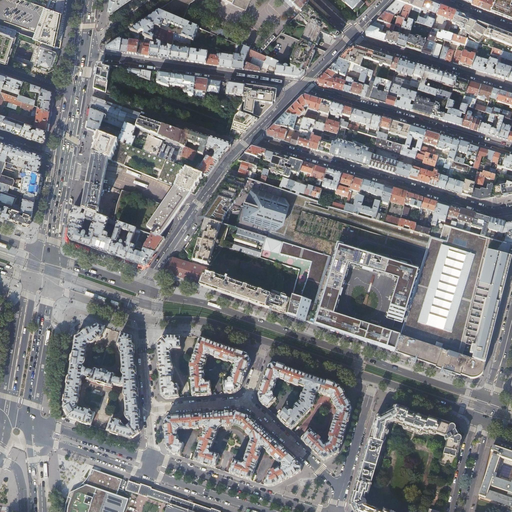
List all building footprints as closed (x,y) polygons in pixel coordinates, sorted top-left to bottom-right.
[(63,14),(47,8),(23,0),(0,0),(0,24),(16,31),(16,32),(17,32),(20,33),(43,42),(56,47),(57,44),(57,41),(58,40),(62,41),(66,15),(63,14)] [(49,0),(50,0),(50,1),(47,8),(63,14),(66,15),(67,10),(68,5),(69,1),(68,0),(49,0)] [(109,0),(109,1),(108,11),(111,14),(120,7),(131,0),(130,0),(109,0)] [(250,0),(174,0),(168,5),(160,10),(158,11),(183,22),(190,4),(195,0),(220,0),(246,11),(250,0)] [(287,0),(301,12),(309,3),(305,0),(287,0)] [(342,0),(353,10),(357,5),(360,8),(364,4),(360,0),(342,0)] [(421,0),(414,0),(412,7),(407,20),(413,22),(417,23),(419,18),(421,10),(425,1),(421,0)] [(425,0),(425,1),(421,10),(424,11),(423,13),(426,14),(424,18),(422,18),(422,19),(419,18),(417,23),(425,26),(428,18),(430,12),(433,3),(429,2),(425,0)] [(473,0),(472,4),(471,5),(476,7),(481,9),(484,0),(473,0)] [(490,0),(484,0),(481,9),(485,10),(490,12),(494,2),(490,0)] [(511,0),(495,0),(494,2),(490,12),(496,14),(499,3),(499,2),(499,0),(504,2),(499,16),(500,16),(511,20),(511,0)] [(398,12),(405,4),(396,1),(385,13),(394,16),(396,14),(397,14),(399,13),(398,12)] [(335,30),(336,29),(331,24),(318,12),(309,3),(301,12),(292,21),(307,28),(301,41),(301,42),(315,48),(319,38),(318,37),(319,35),(320,34),(332,39),(332,37),(335,38),(335,37),(335,38),(336,38),(337,38),(338,38),(339,37),(339,36),(340,36),(340,35),(339,34),(339,33),(335,30)] [(436,4),(433,3),(430,12),(433,13),(432,14),(434,15),(435,14),(437,14),(441,6),(436,4)] [(407,20),(412,7),(406,5),(401,18),(405,19),(407,20)] [(447,9),(441,6),(437,14),(437,16),(444,19),(444,21),(445,21),(446,19),(449,21),(444,32),(448,33),(452,24),(456,14),(457,12),(447,9)] [(152,15),(144,21),(155,26),(160,28),(161,24),(167,26),(168,26),(169,23),(184,29),(181,36),(191,40),(193,41),(195,36),(197,37),(199,33),(197,33),(199,28),(183,22),(158,11),(152,15)] [(391,23),(394,16),(385,13),(377,20),(385,23),(384,24),(381,23),(380,24),(375,22),(371,27),(388,33),(392,35),(395,26),(394,25),(394,24),(391,23)] [(462,16),(456,14),(452,24),(459,27),(459,28),(459,29),(460,29),(460,30),(461,30),(462,31),(459,37),(466,39),(467,35),(469,36),(477,22),(473,20),(469,19),(462,16)] [(401,18),(398,17),(397,19),(395,26),(392,35),(388,33),(385,42),(388,43),(390,43),(396,45),(400,35),(397,34),(398,31),(396,30),(397,27),(402,29),(405,19),(401,18)] [(435,21),(428,18),(425,26),(432,28),(434,24),(435,21)] [(413,22),(407,20),(405,19),(402,29),(411,31),(413,22)] [(155,26),(144,21),(138,25),(130,30),(131,31),(138,34),(142,32),(144,33),(143,36),(144,37),(147,38),(148,38),(152,39),(157,42),(161,43),(168,46),(172,48),(172,45),(173,40),(174,33),(161,28),(159,35),(157,34),(159,31),(153,29),(155,26)] [(425,26),(417,23),(413,22),(411,31),(409,38),(406,47),(412,49),(422,52),(432,28),(425,26)] [(479,23),(477,22),(469,36),(467,40),(479,44),(489,26),(486,25),(479,23)] [(0,62),(6,64),(17,32),(16,32),(0,26),(0,62)] [(493,28),(489,26),(479,44),(482,45),(489,47),(493,48),(501,51),(510,54),(511,48),(511,35),(509,34),(493,28)] [(385,42),(388,33),(371,27),(365,32),(366,36),(369,37),(385,42)] [(438,33),(439,31),(432,28),(422,52),(421,53),(425,54),(431,56),(435,44),(436,41),(438,33)] [(139,34),(138,34),(131,31),(130,36),(137,39),(137,42),(129,41),(127,54),(132,54),(136,55),(139,34)] [(444,32),(442,32),(441,34),(438,33),(436,41),(437,41),(438,40),(443,42),(443,40),(451,43),(451,41),(453,35),(448,33),(444,32)] [(181,36),(174,33),(173,40),(180,41),(180,43),(188,44),(188,49),(182,48),(182,49),(179,49),(179,48),(174,47),(174,46),(172,45),(172,48),(170,60),(179,61),(187,62),(189,49),(191,40),(181,36)] [(244,48),(250,50),(261,55),(276,39),(273,35),(260,49),(243,42),(241,46),(244,48)] [(409,38),(400,35),(396,45),(402,47),(406,48),(406,47),(409,38)] [(467,40),(466,39),(459,37),(453,35),(451,41),(465,46),(467,40)] [(107,51),(119,52),(121,39),(118,39),(106,47),(107,49),(107,51)] [(122,40),(121,39),(119,52),(123,53),(127,54),(129,41),(122,40)] [(479,44),(467,40),(465,46),(475,49),(473,54),(474,54),(473,55),(471,55),(471,56),(467,54),(467,53),(463,52),(459,65),(465,67),(471,69),(475,57),(476,55),(479,44)] [(160,48),(161,43),(157,42),(157,43),(155,43),(154,45),(151,44),(151,45),(149,57),(154,57),(159,58),(160,48)] [(301,42),(299,46),(313,51),(315,48),(301,42)] [(444,43),(439,59),(442,60),(445,61),(449,47),(450,45),(444,43)] [(147,45),(143,44),(142,56),(146,56),(149,57),(151,45),(147,45)] [(440,46),(435,44),(431,56),(438,58),(442,45),(440,44),(440,46)] [(290,67),(305,73),(306,69),(313,51),(299,46),(297,45),(290,61),(292,62),(290,67)] [(170,60),(172,48),(168,46),(168,49),(160,48),(159,58),(164,59),(170,60)] [(34,67),(41,69),(49,72),(54,70),(58,60),(59,57),(57,52),(55,52),(41,47),(34,67)] [(341,57),(339,59),(368,70),(373,72),(370,82),(368,87),(365,98),(367,98),(369,99),(373,88),(376,79),(386,82),(388,77),(390,70),(393,59),(388,57),(380,54),(370,51),(356,47),(356,49),(353,48),(352,50),(349,49),(348,50),(341,57)] [(449,47),(445,61),(450,62),(454,52),(452,51),(453,50),(451,49),(452,48),(449,47)] [(244,62),(250,50),(244,48),(241,55),(242,58),(241,57),(239,56),(234,55),(234,56),(232,69),(238,69),(243,70),(244,62)] [(500,56),(501,51),(493,48),(490,55),(489,59),(493,60),(495,55),(500,56)] [(197,51),(189,49),(187,62),(197,63),(206,65),(208,55),(208,52),(200,51),(200,52),(197,51)] [(279,62),(261,55),(250,50),(244,62),(260,69),(259,72),(266,73),(267,69),(264,68),(266,64),(269,66),(274,68),(274,74),(275,75),(276,68),(279,62)] [(453,63),(459,65),(463,52),(457,50),(453,63)] [(217,56),(208,55),(206,65),(212,66),(218,67),(220,54),(221,52),(216,51),(218,55),(217,55),(217,56)] [(313,51),(306,69),(308,69),(309,68),(311,63),(315,52),(313,51)] [(511,54),(510,54),(501,51),(500,56),(500,57),(502,58),(511,60),(511,54)] [(234,56),(220,54),(218,67),(225,68),(232,69),(234,56)] [(487,61),(475,57),(471,69),(477,71),(485,73),(486,69),(483,68),(484,65),(487,66),(489,61),(487,61)] [(394,58),(393,59),(390,70),(396,72),(400,59),(397,59),(394,58)] [(347,77),(352,79),(354,80),(359,82),(363,83),(364,83),(364,82),(365,79),(366,78),(367,75),(368,70),(339,59),(334,64),(328,70),(337,74),(339,74),(340,72),(342,72),(341,75),(347,77)] [(404,61),(400,59),(396,72),(395,72),(412,77),(416,65),(412,63),(411,63),(404,61)] [(489,59),(489,61),(487,66),(486,69),(485,73),(489,74),(494,76),(496,70),(493,69),(494,65),(497,66),(497,64),(498,61),(493,60),(489,59)] [(244,62),(243,70),(251,71),(252,71),(259,72),(260,69),(244,62)] [(290,67),(279,62),(276,68),(275,75),(284,76),(296,78),(297,78),(301,77),(303,74),(305,73),(290,67)] [(500,65),(497,64),(497,66),(496,70),(494,76),(499,77),(507,80),(510,72),(511,69),(500,65)] [(111,69),(105,67),(105,66),(102,65),(98,67),(97,72),(94,90),(107,94),(112,69),(111,69)] [(421,66),(416,65),(412,77),(411,82),(410,85),(413,86),(420,88),(426,68),(421,66)] [(131,69),(105,66),(105,67),(111,69),(111,68),(129,74),(130,74),(131,73),(135,75),(134,75),(136,76),(139,77),(150,81),(151,72),(145,71),(131,69)] [(426,68),(420,88),(419,92),(422,93),(435,97),(436,97),(438,90),(446,92),(448,87),(450,88),(449,93),(452,94),(457,79),(457,78),(447,74),(433,70),(426,68)] [(333,88),(337,74),(328,70),(325,73),(321,78),(318,80),(319,84),(333,88)] [(193,95),(196,78),(179,76),(158,73),(157,83),(169,87),(169,85),(173,85),(172,86),(174,87),(175,85),(176,86),(176,87),(178,87),(178,86),(188,87),(188,94),(193,95)] [(339,74),(337,74),(333,88),(337,89),(343,91),(344,86),(345,82),(347,77),(341,75),(339,74)] [(395,74),(393,79),(392,83),(401,87),(403,83),(410,85),(411,82),(396,77),(397,75),(395,74)] [(16,78),(7,75),(3,89),(19,95),(24,81),(16,78)] [(352,80),(352,79),(347,77),(345,82),(349,83),(349,84),(348,85),(349,85),(348,86),(347,86),(347,87),(344,86),(343,91),(346,92),(350,93),(354,81),(352,80)] [(201,79),(196,78),(193,95),(193,97),(196,98),(196,92),(195,91),(204,92),(204,96),(206,96),(206,95),(208,80),(201,79)] [(389,93),(392,83),(386,82),(376,79),(373,88),(377,90),(378,86),(379,85),(385,86),(386,88),(384,92),(389,93)] [(462,80),(457,79),(452,94),(449,102),(455,103),(461,105),(465,93),(469,83),(464,81),(462,80)] [(213,81),(208,80),(206,95),(208,95),(208,92),(210,92),(210,94),(212,94),(213,93),(218,94),(220,82),(213,81)] [(354,80),(354,81),(350,93),(355,95),(360,96),(364,83),(363,83),(362,86),(358,85),(359,82),(354,80)] [(50,111),(53,93),(52,91),(34,85),(31,84),(30,93),(31,93),(30,98),(23,96),(28,82),(24,81),(19,95),(18,98),(18,100),(23,102),(50,111)] [(469,81),(469,83),(465,93),(471,95),(475,83),(469,81)] [(364,82),(364,83),(360,96),(362,97),(365,98),(368,87),(365,86),(366,83),(364,82)] [(228,83),(226,99),(225,100),(234,101),(234,96),(238,96),(238,101),(240,102),(238,113),(241,114),(241,111),(243,100),(245,86),(237,84),(228,83)] [(401,89),(401,87),(392,83),(389,93),(385,104),(389,105),(395,107),(396,102),(398,98),(401,89)] [(476,83),(475,83),(471,95),(465,93),(461,105),(467,107),(473,109),(475,104),(477,98),(481,85),(476,83)] [(486,87),(481,85),(477,98),(481,100),(481,101),(482,102),(482,100),(484,100),(485,100),(485,98),(487,99),(485,104),(488,105),(490,98),(493,89),(486,87)] [(241,111),(260,118),(266,111),(263,108),(260,107),(261,104),(265,105),(265,106),(268,109),(270,107),(273,104),(275,90),(258,87),(245,86),(243,100),(241,111)] [(377,90),(373,88),(369,99),(377,101),(385,104),(389,93),(384,92),(377,90)] [(418,94),(401,89),(398,98),(400,98),(399,103),(396,102),(395,107),(402,109),(412,112),(414,107),(410,106),(412,102),(415,103),(418,94)] [(495,89),(493,89),(490,98),(494,100),(493,104),(493,103),(491,109),(487,108),(485,113),(486,113),(490,114),(492,114),(499,91),(495,89)] [(438,90),(436,97),(437,98),(449,101),(449,102),(452,94),(449,93),(446,92),(438,90)] [(499,91),(492,114),(495,115),(504,118),(505,119),(509,120),(511,111),(511,94),(507,93),(499,91)] [(21,106),(23,102),(18,100),(18,98),(1,92),(0,96),(0,114),(1,115),(16,120),(18,115),(2,110),(5,102),(6,102),(7,102),(7,101),(8,102),(8,104),(6,103),(5,106),(17,110),(18,105),(20,106),(21,106)] [(420,98),(422,93),(419,92),(418,94),(415,103),(414,107),(412,112),(416,113),(421,114),(431,117),(437,98),(436,97),(435,97),(433,102),(431,103),(430,105),(429,105),(427,105),(428,101),(420,98)] [(319,113),(323,101),(321,100),(314,98),(306,95),(302,96),(300,99),(285,113),(297,117),(299,118),(305,111),(306,110),(304,108),(305,107),(305,108),(306,108),(307,107),(309,107),(308,109),(319,113)] [(92,103),(91,109),(118,120),(122,107),(106,102),(93,97),(92,103)] [(437,98),(431,117),(436,119),(442,121),(445,114),(446,110),(449,101),(437,98)] [(327,102),(323,101),(319,113),(317,116),(316,122),(325,125),(329,115),(330,112),(332,103),(327,102)] [(455,103),(449,102),(449,101),(446,110),(449,111),(447,114),(445,114),(442,121),(452,124),(461,127),(463,121),(460,121),(462,115),(465,116),(465,115),(466,111),(467,107),(461,105),(459,112),(453,110),(455,103)] [(23,102),(21,106),(21,107),(32,111),(31,115),(36,116),(35,121),(32,120),(18,115),(16,120),(24,123),(32,126),(37,127),(47,131),(48,122),(50,111),(23,102)] [(338,105),(332,103),(330,112),(331,112),(331,114),(331,115),(335,116),(335,117),(336,118),(338,119),(339,116),(342,117),(342,115),(344,107),(338,105)] [(487,108),(475,104),(473,109),(476,110),(484,112),(485,113),(487,108)] [(131,110),(122,107),(118,120),(122,122),(125,123),(136,128),(139,117),(141,114),(131,110)] [(348,108),(344,107),(342,115),(344,116),(343,117),(345,118),(346,116),(348,117),(350,118),(353,110),(348,108)] [(90,130),(97,133),(132,146),(135,137),(133,136),(136,128),(125,123),(121,133),(106,128),(103,128),(102,130),(100,130),(101,125),(103,121),(116,126),(117,123),(121,125),(122,122),(118,120),(91,109),(89,119),(87,129),(90,130)] [(357,111),(353,110),(350,118),(349,120),(357,122),(356,124),(357,125),(357,126),(348,124),(347,129),(357,132),(358,129),(360,123),(363,113),(357,111)] [(482,123),(486,113),(485,113),(484,112),(483,117),(478,132),(483,133),(489,135),(491,126),(494,118),(495,115),(492,114),(490,114),(488,122),(491,122),(490,126),(482,123)] [(294,128),(297,117),(285,113),(280,119),(274,125),(295,130),(301,131),(312,134),(315,122),(306,120),(300,118),(299,119),(301,120),(300,123),(302,124),(300,130),(297,129),(294,128)] [(307,117),(306,120),(315,122),(316,122),(317,116),(307,113),(306,117),(307,117)] [(368,114),(363,113),(360,123),(367,125),(366,129),(369,130),(369,128),(373,116),(368,114)] [(465,115),(465,116),(463,121),(461,127),(465,128),(469,129),(473,118),(470,117),(471,117),(472,114),(471,113),(469,113),(468,114),(467,115),(465,115)] [(483,117),(475,114),(473,118),(469,129),(473,130),(478,132),(483,117)] [(24,123),(16,120),(1,115),(0,119),(0,127),(9,131),(20,135),(22,129),(24,123)] [(235,138),(238,139),(245,133),(258,120),(244,115),(235,117),(230,132),(233,135),(235,138)] [(330,116),(329,115),(325,125),(324,131),(337,134),(340,126),(339,126),(340,122),(338,121),(337,123),(329,121),(330,116)] [(495,115),(494,118),(498,119),(499,121),(497,128),(491,126),(489,135),(494,136),(498,138),(504,118),(495,115)] [(377,117),(373,116),(369,128),(377,130),(376,134),(368,132),(367,135),(377,138),(379,129),(380,127),(382,119),(377,117)] [(151,121),(139,117),(136,128),(158,137),(162,125),(151,121)] [(349,120),(350,118),(348,117),(346,123),(342,122),(342,120),(341,120),(340,122),(339,126),(340,126),(347,129),(348,124),(349,120)] [(504,125),(505,119),(504,118),(498,138),(502,139),(507,140),(509,133),(510,131),(510,130),(511,128),(511,127),(504,125)] [(386,120),(382,119),(380,127),(389,130),(392,121),(386,120)] [(395,122),(392,121),(389,130),(388,133),(386,141),(403,146),(405,147),(411,127),(406,126),(395,122)] [(325,125),(316,122),(315,122),(312,134),(310,141),(308,148),(309,148),(312,149),(317,151),(321,140),(321,138),(313,136),(314,134),(314,133),(315,129),(323,132),(324,131),(325,125)] [(31,130),(32,126),(24,123),(22,129),(20,135),(34,139),(43,142),(45,141),(46,134),(47,131),(37,127),(37,130),(35,129),(34,129),(33,129),(32,130),(31,130)] [(167,127),(162,125),(158,137),(180,146),(185,133),(167,127)] [(294,132),(295,130),(274,125),(270,129),(267,132),(267,136),(277,139),(285,141),(290,143),(291,143),(293,136),(293,134),(294,132)] [(418,129),(411,127),(405,147),(408,148),(410,148),(413,138),(419,140),(416,150),(417,151),(420,151),(422,145),(422,143),(426,132),(418,129)] [(186,129),(185,133),(180,146),(181,146),(185,148),(187,142),(188,141),(193,143),(193,144),(193,145),(194,145),(195,145),(196,145),(197,144),(200,145),(201,147),(198,153),(203,155),(209,137),(197,133),(186,129)] [(381,129),(379,129),(377,138),(386,141),(388,133),(387,133),(386,134),(380,133),(381,129)] [(301,131),(295,130),(294,132),(293,134),(295,135),(296,133),(298,134),(297,138),(293,136),(291,143),(290,143),(293,144),(296,145),(297,145),(299,138),(301,131)] [(310,141),(312,134),(301,131),(299,138),(310,141)] [(432,134),(426,132),(422,143),(437,148),(440,136),(432,134)] [(94,147),(93,153),(108,159),(124,166),(128,156),(161,170),(157,180),(174,187),(191,194),(194,195),(195,196),(197,193),(208,176),(194,171),(175,163),(142,151),(132,146),(97,133),(94,147)] [(329,143),(321,140),(317,151),(326,154),(344,159),(354,162),(365,165),(369,167),(373,155),(375,148),(377,138),(367,135),(359,133),(356,143),(336,137),(336,138),(335,137),(333,141),(330,140),(329,143)] [(181,148),(148,135),(142,151),(175,163),(180,150),(181,148)] [(450,139),(440,136),(437,148),(436,149),(444,151),(449,150),(451,150),(451,152),(449,152),(447,160),(453,162),(455,156),(456,154),(460,142),(456,141),(450,139)] [(209,137),(203,155),(207,157),(218,161),(222,156),(226,152),(231,147),(231,146),(230,145),(216,140),(209,137)] [(310,141),(299,138),(297,145),(302,146),(308,148),(310,141)] [(403,146),(386,141),(377,138),(375,148),(377,149),(400,156),(400,155),(403,146)] [(464,143),(460,142),(456,154),(458,155),(459,152),(465,154),(464,156),(466,156),(469,145),(464,143)] [(0,158),(0,159),(5,162),(7,162),(12,164),(14,165),(16,165),(19,157),(23,158),(25,150),(17,147),(6,143),(0,158)] [(424,146),(422,145),(420,151),(426,153),(434,156),(435,153),(436,151),(424,147),(424,146)] [(466,156),(465,158),(475,161),(479,148),(474,146),(469,145),(466,156)] [(193,161),(197,153),(195,152),(189,150),(185,148),(181,146),(181,148),(180,150),(184,152),(182,156),(193,161)] [(405,147),(403,146),(400,155),(415,160),(417,151),(416,150),(411,149),(410,152),(407,151),(408,148),(405,147)] [(248,151),(245,154),(255,157),(262,159),(263,157),(258,156),(259,155),(263,156),(265,151),(259,149),(258,149),(254,147),(251,148),(248,151)] [(484,149),(479,148),(475,161),(473,168),(478,169),(483,171),(484,165),(479,164),(482,156),(487,158),(489,151),(484,149)] [(25,150),(23,158),(19,157),(16,165),(26,169),(39,173),(41,163),(42,157),(41,155),(32,152),(25,150)] [(270,152),(265,151),(263,156),(263,157),(262,159),(271,162),(274,153),(270,152)] [(426,153),(420,151),(417,151),(415,160),(423,162),(426,153)] [(491,151),(489,151),(487,158),(484,165),(483,171),(489,173),(490,169),(492,161),(495,152),(491,151)] [(497,153),(495,152),(492,161),(496,162),(495,166),(494,165),(493,170),(490,169),(489,173),(495,174),(500,154),(497,153)] [(83,205),(82,210),(98,216),(98,213),(100,214),(100,211),(99,211),(105,177),(108,159),(93,153),(91,163),(90,170),(89,171),(88,178),(88,180),(85,192),(83,205)] [(270,166),(269,170),(267,176),(282,181),(283,178),(284,177),(287,169),(288,165),(290,158),(280,155),(274,153),(271,162),(270,166)] [(438,157),(434,156),(426,153),(423,162),(423,164),(434,168),(435,165),(438,157)] [(253,163),(255,157),(245,154),(242,157),(238,161),(242,162),(256,166),(257,164),(253,163)] [(502,155),(500,154),(495,174),(495,175),(500,176),(506,156),(502,155)] [(374,156),(373,155),(369,167),(382,171),(395,174),(398,163),(374,156)] [(465,159),(455,156),(453,162),(463,165),(465,159)] [(511,157),(511,158),(506,156),(500,176),(508,179),(511,180),(511,179),(511,176),(505,174),(507,170),(511,171),(511,157)] [(213,170),(218,161),(207,157),(202,165),(199,163),(194,171),(208,176),(213,170)] [(445,159),(441,158),(438,157),(435,165),(442,168),(444,163),(445,159)] [(295,160),(290,158),(288,165),(292,166),(291,170),(287,169),(284,177),(288,178),(290,177),(291,172),(296,174),(296,175),(298,176),(300,171),(303,162),(295,160)] [(475,161),(465,158),(465,159),(463,165),(468,166),(473,168),(475,161)] [(242,162),(242,163),(240,163),(240,165),(239,167),(240,168),(252,172),(254,167),(258,169),(258,168),(259,168),(259,167),(256,166),(242,162)] [(307,163),(303,162),(300,171),(308,173),(307,177),(310,178),(315,166),(307,163)] [(463,165),(453,162),(452,165),(451,168),(467,172),(468,166),(463,165)] [(403,164),(398,163),(395,174),(402,176),(409,179),(412,167),(406,166),(402,165),(403,164)] [(315,166),(310,178),(309,180),(313,182),(315,177),(317,178),(315,184),(320,185),(322,180),(324,180),(325,179),(325,178),(327,169),(324,168),(317,166),(315,166)] [(478,169),(473,168),(468,166),(467,172),(464,183),(462,195),(466,196),(471,197),(473,189),(475,184),(477,173),(478,169)] [(421,170),(412,167),(409,179),(413,180),(417,181),(421,170)] [(238,169),(237,171),(231,169),(229,172),(265,184),(267,177),(262,175),(260,180),(253,178),(254,173),(252,172),(240,168),(239,168),(238,169)] [(39,176),(39,173),(26,169),(25,173),(20,173),(19,173),(19,177),(24,178),(24,181),(19,180),(18,180),(16,180),(16,185),(14,184),(15,180),(14,178),(1,174),(0,178),(0,181),(36,194),(39,176)] [(332,171),(327,169),(325,178),(327,179),(328,175),(329,176),(329,178),(333,179),(332,182),(325,179),(324,180),(323,187),(334,190),(334,191),(335,192),(334,196),(335,196),(336,194),(342,174),(332,171)] [(426,171),(421,170),(417,181),(423,183),(429,185),(433,174),(428,172),(428,171),(426,170),(426,171)] [(434,170),(433,174),(429,185),(433,186),(437,187),(440,176),(437,175),(438,171),(434,170)] [(495,174),(489,173),(483,171),(482,174),(480,173),(479,176),(478,176),(479,173),(477,173),(475,184),(483,186),(485,178),(493,180),(494,181),(495,175),(495,174)] [(279,189),(265,184),(229,172),(219,187),(203,211),(198,217),(206,219),(229,226),(238,229),(240,230),(267,238),(269,239),(325,256),(308,322),(318,326),(322,327),(333,331),(367,342),(371,344),(378,346),(381,347),(382,344),(390,347),(396,349),(400,336),(486,363),(488,355),(509,271),(497,268),(498,266),(488,263),(492,250),(494,240),(493,240),(489,239),(485,238),(477,235),(470,233),(456,229),(444,225),(440,239),(428,236),(414,232),(407,230),(402,228),(398,227),(383,223),(375,220),(372,220),(368,219),(364,217),(358,216),(353,214),(343,211),(332,208),(318,204),(318,202),(311,200),(303,197),(300,196),(296,195),(293,194),(292,193),(289,193),(287,192),(283,190),(281,190),(279,189)] [(348,198),(354,177),(349,176),(342,174),(336,194),(348,198)] [(448,178),(448,177),(449,175),(445,174),(444,177),(440,176),(437,187),(439,188),(444,189),(448,178)] [(500,176),(495,175),(494,181),(490,199),(496,198),(506,196),(511,194),(511,184),(507,183),(508,179),(500,176)] [(348,198),(345,206),(343,211),(353,214),(363,180),(358,179),(354,177),(348,198)] [(296,183),(283,178),(282,181),(279,189),(281,190),(282,187),(290,190),(289,193),(292,193),(296,183)] [(464,183),(448,178),(444,189),(453,192),(462,195),(464,183)] [(373,183),(363,180),(353,214),(358,216),(359,213),(365,215),(364,217),(368,219),(369,216),(372,217),(372,220),(375,220),(378,212),(380,205),(381,200),(375,198),(375,200),(374,200),(372,208),(373,208),(372,210),(370,209),(363,207),(361,206),(362,205),(365,195),(361,194),(362,191),(371,194),(382,198),(385,187),(373,183)] [(490,199),(494,181),(493,180),(492,184),(491,184),(490,186),(487,185),(486,190),(481,189),(480,191),(473,189),(471,197),(473,198),(480,200),(485,199),(490,199)] [(0,181),(0,190),(8,193),(10,188),(21,192),(21,195),(25,196),(24,198),(35,202),(35,201),(36,194),(0,181)] [(307,187),(296,183),(292,193),(293,194),(294,191),(297,192),(296,193),(296,195),(300,196),(301,195),(300,194),(300,193),(304,194),(307,187)] [(311,200),(312,197),(319,199),(322,190),(307,185),(307,187),(304,194),(303,197),(311,200)] [(117,205),(114,222),(119,223),(136,229),(142,231),(152,235),(161,238),(164,232),(174,218),(177,215),(181,209),(184,204),(191,194),(174,187),(167,198),(162,206),(159,203),(123,191),(117,205)] [(387,187),(385,187),(382,198),(381,200),(380,205),(388,207),(389,202),(393,189),(392,189),(387,187)] [(395,190),(393,189),(389,202),(404,206),(408,194),(395,190)] [(0,190),(0,204),(9,207),(14,208),(16,201),(17,198),(18,196),(8,193),(0,190)] [(412,195),(408,194),(404,206),(401,215),(407,217),(409,208),(406,208),(407,205),(408,206),(408,205),(411,205),(410,206),(413,207),(413,209),(416,210),(417,208),(420,209),(423,198),(416,196),(412,195)] [(24,198),(18,196),(17,198),(20,199),(20,201),(23,201),(22,207),(19,206),(19,205),(17,204),(18,202),(16,201),(14,208),(13,209),(32,215),(33,209),(35,202),(24,198)] [(430,230),(433,222),(432,222),(435,212),(437,205),(438,203),(428,200),(423,198),(420,209),(418,216),(419,216),(418,218),(416,224),(414,232),(428,236),(430,230)] [(333,202),(332,208),(343,211),(345,206),(333,202)] [(9,207),(0,204),(0,216),(10,219),(11,214),(7,213),(9,207)] [(447,208),(437,205),(435,212),(432,222),(433,222),(430,230),(428,236),(440,239),(444,225),(445,222),(446,219),(449,208),(447,208)] [(450,206),(449,208),(446,219),(451,220),(452,218),(454,218),(453,219),(455,220),(455,219),(458,219),(460,209),(454,208),(450,206)] [(9,207),(7,213),(11,214),(10,219),(15,221),(28,226),(29,225),(31,224),(32,216),(32,215),(13,209),(14,208),(9,207)] [(96,233),(101,217),(98,216),(82,210),(73,207),(73,210),(70,225),(82,229),(83,229),(83,228),(85,221),(86,220),(92,222),(93,221),(94,223),(94,224),(92,225),(90,231),(91,232),(96,233)] [(470,212),(460,209),(458,219),(457,223),(456,229),(470,233),(472,227),(476,214),(470,212)] [(385,214),(378,212),(375,220),(383,223),(385,215),(385,214)] [(486,217),(476,214),(472,227),(480,229),(483,230),(481,235),(478,234),(477,235),(485,238),(490,218),(486,217)] [(400,219),(385,215),(383,223),(398,227),(400,219)] [(100,251),(107,253),(119,223),(114,222),(101,217),(96,233),(91,248),(100,251)] [(492,219),(490,218),(485,238),(489,239),(491,230),(499,233),(497,239),(494,238),(493,240),(494,240),(500,242),(501,242),(505,224),(505,223),(492,219)] [(199,229),(193,238),(222,247),(225,239),(226,236),(229,226),(206,219),(199,229)] [(416,224),(400,219),(398,227),(402,228),(403,225),(408,227),(407,230),(414,232),(416,224)] [(511,222),(505,224),(501,242),(511,245),(511,222)] [(131,245),(136,229),(119,223),(107,253),(116,256),(126,260),(131,245)] [(82,229),(70,225),(70,227),(68,236),(72,241),(84,245),(91,248),(96,233),(91,232),(89,237),(86,237),(86,236),(86,235),(86,234),(86,233),(85,233),(84,232),(83,233),(83,234),(82,234),(81,232),(82,229)] [(131,245),(136,247),(138,247),(139,243),(138,243),(142,231),(136,229),(131,245)] [(260,259),(267,238),(240,230),(238,229),(236,236),(259,242),(257,249),(235,242),(235,243),(225,239),(222,247),(223,247),(260,259)] [(143,249),(144,249),(155,253),(157,250),(165,239),(161,238),(152,235),(149,240),(151,241),(148,244),(147,243),(145,245),(143,249)] [(222,247),(193,238),(189,244),(184,250),(190,256),(189,259),(211,266),(223,247),(222,247)] [(267,238),(260,259),(281,265),(290,268),(299,271),(296,281),(292,300),(288,315),(297,319),(308,322),(325,256),(269,239),(267,238)] [(492,250),(501,253),(503,246),(499,245),(500,242),(494,240),(492,250)] [(511,245),(501,242),(500,242),(499,245),(503,246),(501,253),(511,256),(511,245)] [(131,245),(126,260),(134,262),(144,266),(147,265),(155,253),(144,249),(142,253),(141,254),(137,252),(136,253),(136,254),(135,253),(134,251),(136,247),(131,245)] [(202,280),(200,285),(203,286),(211,289),(233,296),(262,306),(266,308),(278,275),(281,265),(223,247),(211,266),(209,269),(202,280)] [(178,260),(173,258),(169,259),(163,269),(164,273),(170,275),(177,277),(184,280),(200,285),(202,280),(209,269),(178,260)] [(299,271),(290,268),(288,275),(289,276),(290,276),(290,277),(290,278),(290,279),(296,281),(299,271)] [(285,294),(283,294),(284,277),(278,275),(266,308),(276,311),(288,315),(292,300),(286,298),(287,297),(285,296),(285,295),(285,294)] [(101,326),(97,325),(94,327),(87,331),(75,338),(72,357),(68,382),(65,399),(65,401),(64,405),(64,408),(67,413),(70,419),(91,426),(95,413),(91,412),(90,411),(88,410),(87,410),(86,410),(78,407),(77,406),(77,404),(79,403),(79,402),(79,400),(78,398),(80,386),(81,385),(82,383),(82,382),(81,380),(82,378),(84,377),(85,377),(88,378),(87,380),(112,388),(113,385),(119,387),(124,387),(124,392),(124,393),(124,395),(124,396),(125,397),(126,413),(126,415),(126,416),(126,417),(127,418),(126,418),(130,423),(130,424),(126,427),(125,427),(122,422),(121,422),(120,421),(118,420),(117,420),(116,420),(112,419),(107,431),(131,439),(141,432),(139,415),(137,392),(135,368),(133,342),(133,337),(121,333),(117,345),(120,346),(121,348),(120,349),(120,351),(120,352),(121,353),(122,370),(122,373),(122,374),(123,374),(123,377),(122,378),(120,379),(115,378),(116,376),(115,375),(108,373),(107,371),(105,371),(104,371),(102,371),(95,369),(93,369),(93,371),(87,369),(85,368),(84,367),(84,364),(85,364),(86,362),(85,360),(85,359),(87,346),(92,344),(93,343),(94,342),(95,342),(95,341),(98,339),(100,340),(105,327),(101,326)] [(166,399),(179,398),(179,385),(178,384),(176,385),(175,385),(173,384),(173,383),(172,370),(173,369),(173,367),(173,366),(172,365),(171,352),(173,349),(181,349),(181,336),(172,336),(166,336),(157,346),(158,353),(159,370),(161,387),(161,395),(166,399)] [(396,349),(395,352),(397,353),(412,358),(424,362),(434,365),(443,369),(455,373),(467,377),(470,378),(471,378),(475,378),(477,378),(478,377),(480,375),(483,373),(483,371),(485,365),(486,363),(400,336),(396,349)] [(213,342),(199,338),(191,363),(190,370),(192,396),(212,395),(210,382),(205,382),(203,381),(203,379),(204,379),(204,378),(204,376),(205,375),(205,371),(204,371),(203,371),(204,368),(204,365),(205,365),(207,361),(206,360),(207,358),(207,357),(206,357),(207,355),(209,355),(214,357),(214,358),(228,363),(229,362),(234,364),(235,365),(233,370),(232,370),(231,374),(232,375),(231,378),(227,381),(223,381),(224,394),(229,393),(235,393),(240,389),(250,360),(248,355),(241,352),(213,342)] [(306,444),(324,461),(332,456),(339,453),(342,441),(349,419),(352,408),(340,386),(337,385),(317,378),(298,372),(278,365),(274,363),(271,365),(268,366),(263,381),(258,395),(260,401),(268,409),(276,400),(276,399),(274,397),(273,397),(272,393),(273,393),(274,389),(275,389),(276,386),(276,385),(277,381),(277,380),(280,379),(284,381),(285,382),(298,386),(299,386),(299,385),(304,387),(305,389),(303,394),(302,394),(300,398),(301,399),(300,402),(298,404),(298,403),(298,404),(295,406),(295,407),(295,408),(293,409),(293,411),(292,412),(290,412),(286,408),(277,417),(292,431),(310,410),(313,405),(316,397),(316,396),(315,396),(316,394),(317,393),(327,396),(330,397),(331,398),(330,398),(336,409),(336,408),(337,410),(336,413),(336,412),(335,415),(330,430),(331,430),(329,436),(329,437),(328,440),(329,442),(325,445),(323,442),(321,440),(321,439),(311,429),(310,429),(301,439),(306,444)] [(403,424),(402,427),(403,429),(404,429),(406,430),(407,430),(407,429),(418,432),(418,434),(419,434),(420,435),(422,435),(423,434),(424,431),(428,433),(429,431),(433,433),(433,432),(445,436),(445,438),(445,439),(445,440),(446,440),(442,458),(440,459),(440,462),(441,465),(446,466),(448,465),(448,464),(455,466),(460,444),(462,437),(456,426),(414,412),(398,405),(375,417),(372,427),(368,442),(365,453),(360,471),(355,486),(351,500),(350,502),(351,504),(354,511),(441,511),(430,509),(429,511),(391,511),(384,509),(382,511),(372,507),(366,505),(367,503),(366,500),(364,500),(366,494),(368,494),(371,486),(372,486),(373,485),(371,484),(383,443),(384,443),(385,435),(387,434),(388,434),(388,432),(388,431),(388,430),(387,429),(389,424),(396,421),(399,422),(399,423),(403,424)] [(266,486),(268,486),(274,486),(288,478),(301,472),(302,466),(296,461),(276,441),(259,426),(248,416),(241,413),(235,411),(226,412),(207,414),(188,416),(171,417),(168,417),(164,422),(164,427),(165,441),(166,448),(170,453),(174,454),(180,456),(184,444),(181,443),(180,443),(179,441),(179,440),(179,436),(178,436),(178,431),(179,429),(184,429),(184,430),(185,430),(199,429),(200,428),(200,427),(202,427),(204,428),(204,427),(205,427),(206,428),(206,429),(205,429),(205,432),(204,433),(203,433),(193,461),(215,468),(220,456),(219,455),(212,453),(211,453),(210,453),(209,451),(209,450),(210,450),(212,449),(219,430),(223,427),(234,426),(240,428),(249,436),(250,441),(244,460),(245,462),(244,464),(243,464),(242,464),(241,463),(234,460),(233,460),(229,473),(251,481),(261,453),(260,452),(260,450),(262,449),(261,449),(262,447),(263,447),(264,448),(264,449),(266,449),(267,451),(266,451),(266,452),(279,464),(281,463),(282,465),(282,467),(280,469),(278,468),(268,473),(264,485),(266,486)] [(498,448),(493,447),(491,451),(494,452),(479,495),(486,498),(486,497),(511,506),(511,507),(511,508),(511,509),(511,510),(511,447),(508,446),(509,444),(503,442),(502,444),(501,444),(500,447),(499,446),(498,448)] [(124,498),(117,495),(122,479),(92,469),(87,485),(74,491),(75,492),(73,493),(66,511),(124,511),(129,499),(124,498)] [(220,511),(221,511),(216,510),(211,508),(211,509),(161,492),(149,488),(129,481),(126,490),(147,498),(148,496),(168,503),(165,511),(220,511)]
